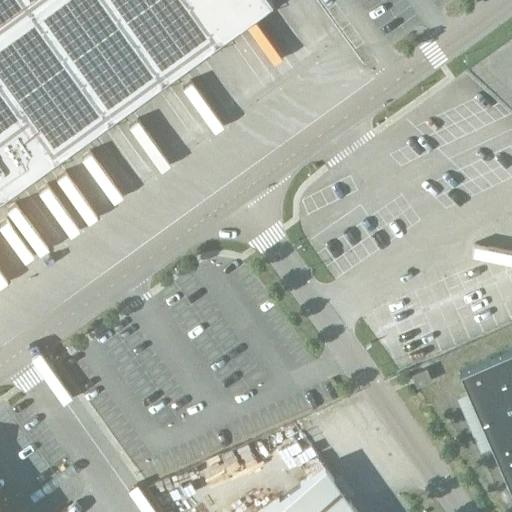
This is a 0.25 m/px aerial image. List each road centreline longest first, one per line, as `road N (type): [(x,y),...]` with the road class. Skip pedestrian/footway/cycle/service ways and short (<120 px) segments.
road 1 (unclassified): [(460,511),(231,193)]
road 2 (unclassified): [(506,0),(231,193)]
road 3 (unclassified): [(231,193),(0,361)]
